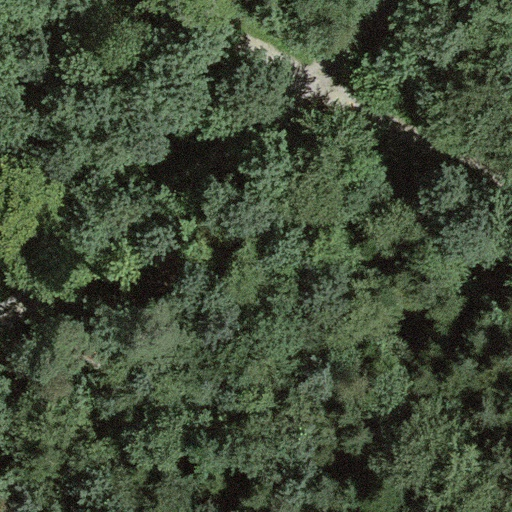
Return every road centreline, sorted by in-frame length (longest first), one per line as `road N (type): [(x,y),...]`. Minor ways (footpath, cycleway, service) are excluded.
road 1 (track): [(389,0),(136,215),(0,314)]
road 2 (track): [(167,0),(511,172)]
